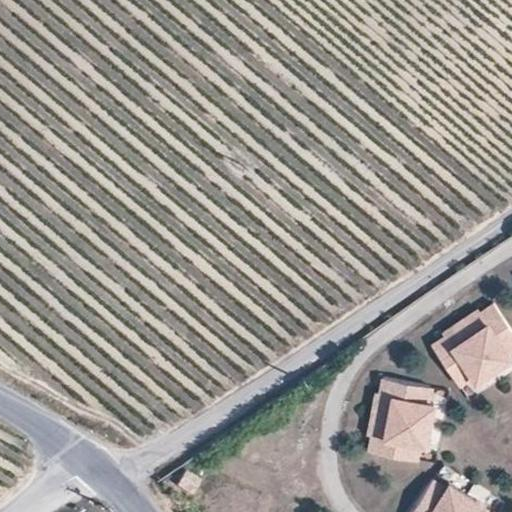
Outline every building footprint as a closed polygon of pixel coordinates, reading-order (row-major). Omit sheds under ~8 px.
[(511,331),(511,330),(493,302),(479,311),(482,316),(475,322),(469,313),(460,320),(493,368),(510,356),(507,351),(499,340),(511,331)] [(477,308),(469,313),(475,322),(482,316),(479,311),(477,308)] [(445,334),(431,344),(451,373),(464,364),(472,375),(475,380),(493,368),(460,320),(451,326),(456,334),(449,339),(445,334)] [(456,334),(451,326),(443,331),(445,334),(449,339),(456,334)] [(511,331),(499,340),(507,351),(511,347),(511,331)] [(472,375),(464,364),(451,373),(458,384),(472,375)] [(417,383),(382,376),(379,393),(385,394),(383,403),(374,401),(372,412),(429,423),(433,402),(427,401),(414,398),(417,383)] [(417,383),(414,398),(427,401),(430,385),(417,383)] [(376,392),(374,401),(383,403),(385,394),(379,393),(376,392)] [(372,432),(368,449),(403,456),(406,440),(419,443),(425,444),(429,423),(372,412),(370,423),(379,425),(378,433),(372,432)] [(379,425),(370,423),(368,432),(372,432),(378,433),(379,425)] [(419,443),(406,440),(403,456),(416,458),(419,443)] [(200,477),(186,468),(176,482),(191,492),(200,477)] [(425,489),(439,497),(446,486),(432,477),(425,489)] [(425,489),(410,511),(454,511),(467,493),(449,481),(446,486),(439,497),(425,489)] [(479,511),(482,509),(485,504),(467,493),(454,511),(479,511)]
